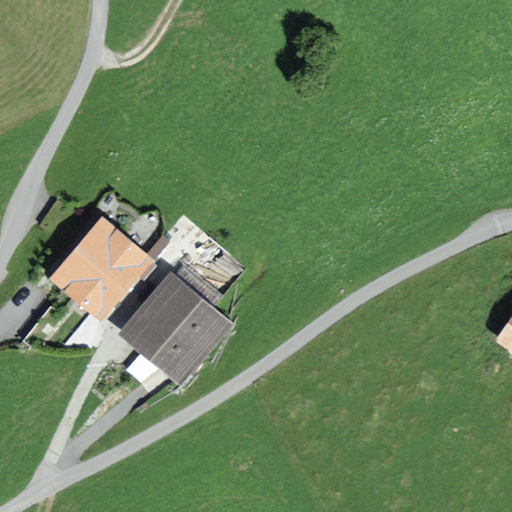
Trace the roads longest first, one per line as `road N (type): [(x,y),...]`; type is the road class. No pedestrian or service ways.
road 1 (unclassified): [(511,222),(387,280),(235,386),(5,511)]
road 2 (unclassified): [(0,255),(95,56),(101,0)]
